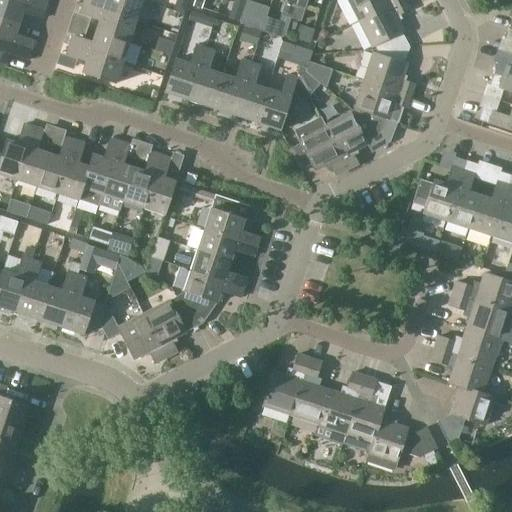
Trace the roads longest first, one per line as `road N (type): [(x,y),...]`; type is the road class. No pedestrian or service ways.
road 1 (residential): [(316,202),(244,179),(194,140),(111,112),(0,93)]
road 2 (residential): [(277,319),(396,352),(426,277)]
road 3 (residential): [(135,401),(277,319)]
road 4 (residential): [(18,511),(67,363)]
road 5 (residential): [(316,202),(428,143),(440,121)]
road 6 (residential): [(440,121),(460,49),(446,0)]
road 7 (residential): [(277,319),(316,202)]
